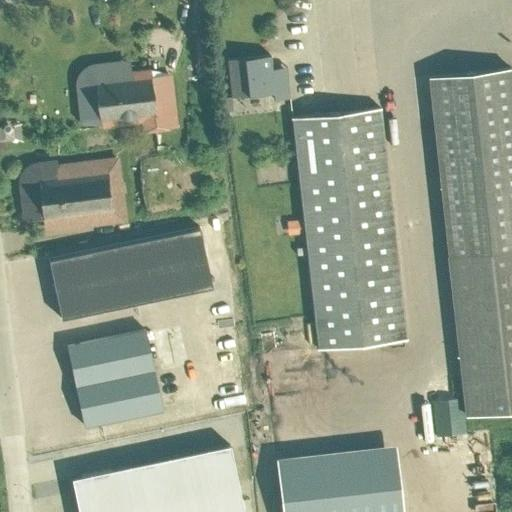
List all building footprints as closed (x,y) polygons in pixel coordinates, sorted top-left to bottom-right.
[(272,94),(272,101),(288,99),(285,73),(271,74),(269,55),(226,60),(230,98),(272,94)] [(79,85),(79,86),(82,108),(98,106),(100,123),(153,117),(154,128),(172,126),(166,76),(150,77),(149,72),(118,75),(117,64),(94,67),(89,68),(88,69),(86,70),(85,71),(84,72),(82,74),(82,75),(81,76),(80,79),(79,80),(79,82),(79,83),(79,85)] [(511,91),(509,66),(428,75),(466,414),(511,409),(511,91)] [(303,232),(317,348),(405,337),(379,108),(290,119),(301,217),(303,232)] [(25,171),(23,174),(22,177),(21,179),(21,180),(21,182),(21,183),(21,185),(24,206),(31,205),(32,217),(43,216),(44,227),(122,218),(115,160),(55,168),(54,162),(37,164),(34,165),(33,165),(30,167),(28,168),(27,169),(25,171)] [(303,232),(301,217),(285,219),(287,233),(303,232)] [(212,286),(199,227),(48,258),(60,318),(212,286)] [(66,345),(82,424),(161,407),(144,329),(66,345)] [(463,416),(461,397),(431,399),(435,435),(464,432),(463,416)] [(111,468),(71,477),(78,511),(243,511),(237,483),(229,443),(209,448),(189,452),(169,456),(150,460),(130,464),(111,468)] [(402,511),(394,443),(275,457),(281,511),(402,511)]
